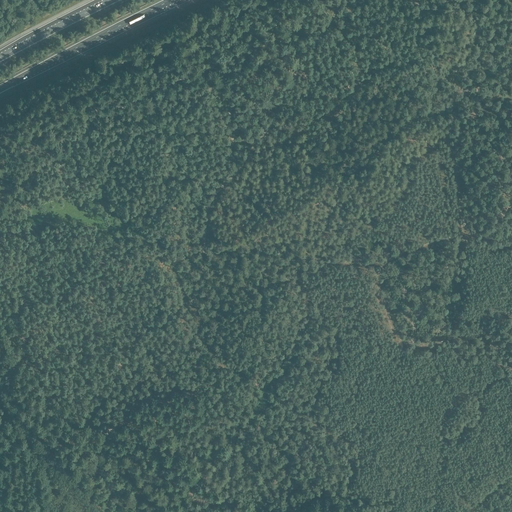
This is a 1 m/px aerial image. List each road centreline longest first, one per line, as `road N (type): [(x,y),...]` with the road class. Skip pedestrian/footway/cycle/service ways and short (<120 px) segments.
road 1 (track): [(198,323),(244,292),(327,263),(383,261),(462,234),(449,134),(464,92)]
road 2 (track): [(257,141),(231,139),(223,76),(212,66),(171,82),(142,106),(70,110),(40,130),(0,139)]
road 3 (track): [(63,478),(95,449),(130,389),(198,323)]
road 4 (motorway): [(0,88),(172,0)]
road 5 (track): [(257,141),(210,203),(195,316)]
road 6 (track): [(340,0),(322,33),(299,52),(257,141)]
road 7 (track): [(458,0),(478,28),(455,71),(458,85),(511,97)]
road 8 (motorway): [(112,0),(0,57)]
